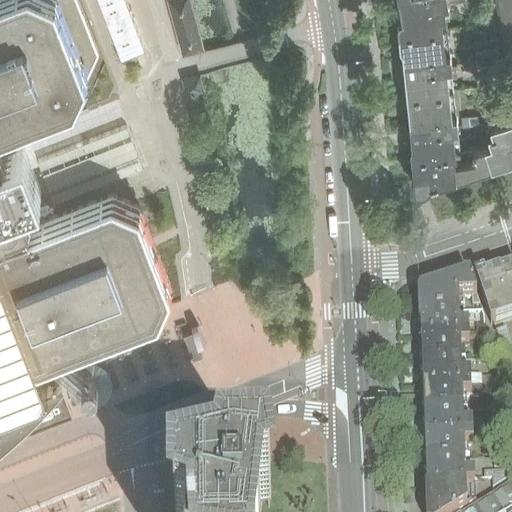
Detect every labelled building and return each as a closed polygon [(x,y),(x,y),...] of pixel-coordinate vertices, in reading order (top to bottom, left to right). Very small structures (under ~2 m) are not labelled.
[(140,206),(112,194),(26,227),(24,224),(30,221),(21,199),(40,191),(23,146),(3,154),(0,144),(0,124),(80,93),(97,52),(77,0),(0,0),(0,434),(45,418),(72,407),(62,380),(44,386),(34,361),(50,354),(157,313),(159,309),(170,284),(140,206)] [(189,0),(168,0),(183,53),(202,47),(189,0)] [(398,32),(441,28),(440,12),(443,12),(443,3),(424,7),(422,0),(400,0),(404,16),(402,16),(401,17),(400,17),(399,18),(398,19),(397,20),(397,22),(397,23),(398,32)] [(511,14),(511,4),(499,7),(501,17),(511,14)] [(511,25),(511,14),(501,17),(503,27),(511,25)] [(505,37),(511,35),(511,25),(503,27),(505,37)] [(428,66),(444,65),(444,63),(451,63),(449,52),(443,52),(441,28),(398,32),(399,44),(402,47),(403,57),(426,55),(428,66)] [(475,60),(497,56),(496,48),(474,52),(475,60)] [(447,90),(444,65),(428,66),(426,55),(403,57),(406,93),(447,90)] [(497,56),(475,60),(476,68),(499,64),(497,56)] [(198,74),(182,79),(189,102),(197,100),(194,91),(202,88),(198,74)] [(434,127),(450,125),(456,124),(455,114),(449,114),(447,90),(406,93),(409,119),(432,116),(434,127)] [(484,124),(483,115),(462,117),(463,126),(484,124)] [(453,149),(450,125),(434,127),(432,116),(409,119),(411,142),(410,145),(411,155),(452,150),(453,149)] [(511,157),(511,116),(490,123),(492,130),(488,131),(490,141),(483,144),(490,165),(511,157)] [(443,181),(490,165),(483,144),(471,148),(474,158),(458,159),(457,155),(452,156),(452,150),(411,155),(413,174),(411,180),(413,186),(418,189),(423,188),(428,184),(440,180),(443,181)] [(511,318),(511,268),(498,273),(498,274),(475,281),(490,326),(511,318)] [(471,298),(471,307),(479,307),(469,277),(421,293),(420,294),(419,294),(418,295),(417,297),(417,298),(417,299),(418,314),(457,313),(457,298),(471,298)] [(458,328),(457,313),(418,314),(418,327),(420,329),(420,339),(468,338),(477,338),(477,347),(493,348),(487,327),(476,327),(477,334),(468,334),(467,327),(458,328)] [(193,331),(183,335),(191,356),(201,353),(193,331)] [(421,363),(421,365),(459,364),(458,348),(468,348),(468,338),(420,339),(418,340),(418,341),(420,341),(421,351),(419,354),(419,360),(421,363)] [(422,379),(422,385),(422,390),(470,389),(469,378),(460,379),(459,364),(421,365),(421,367),(420,369),(420,376),(422,379)] [(422,390),(423,414),(461,413),(460,400),(481,399),(481,396),(501,395),(501,378),(480,379),(481,389),(470,389),(422,390)] [(461,413),(423,414),(424,439),(471,437),(471,429),(461,429),(461,413)] [(501,444),(501,429),(482,429),(483,444),(501,444)] [(424,464),(463,463),(463,449),(471,448),(471,437),(424,439),(424,464)] [(425,489),(464,488),(473,488),(473,478),(464,478),(463,463),(424,464),(425,489)] [(492,480),(492,491),(505,482),(504,473),(488,473),(488,480),(492,480)] [(511,511),(511,480),(465,510),(462,511),(511,511)] [(425,511),(462,511),(465,510),(464,488),(425,489),(425,511)] [(251,511),(252,497),(232,493),(230,504),(223,505),(214,507),(210,508),(204,509),(197,511),(251,511)]
